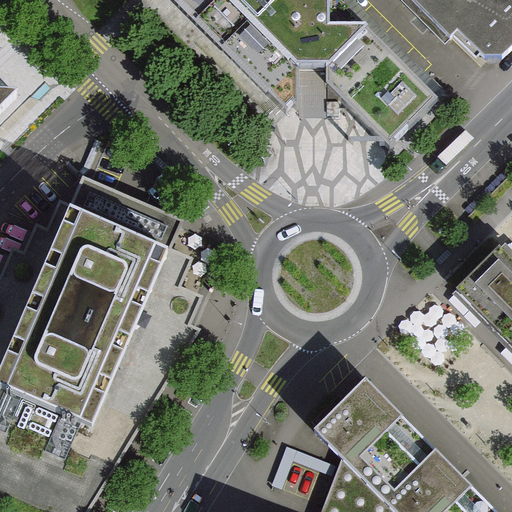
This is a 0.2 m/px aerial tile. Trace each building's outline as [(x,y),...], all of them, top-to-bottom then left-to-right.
[(174,0),(290,115),(303,98),(303,120),(320,120),(331,120),(330,89),(391,145),(405,132),(444,94),(349,0),(174,0)] [(511,49),(511,0),(409,0),(448,39),(458,30),(485,57),(494,58),(503,58),(511,49)] [(0,112),(16,94),(0,93),(0,112)] [(84,171),(117,190),(129,168),(97,149),(84,171)] [(0,511),(84,511),(198,329),(188,325),(201,296),(185,289),(194,262),(172,251),(182,224),(132,202),(87,183),(73,210),(62,206),(48,233),(38,230),(23,259),(14,255),(3,281),(0,280),(0,511)] [(511,242),(509,239),(461,287),(511,338),(511,242)] [(500,511),(484,496),(466,478),(359,370),(306,425),(339,459),(395,511),(500,511)] [(395,511),(339,459),(336,466),(332,476),(319,511),(395,511)]
